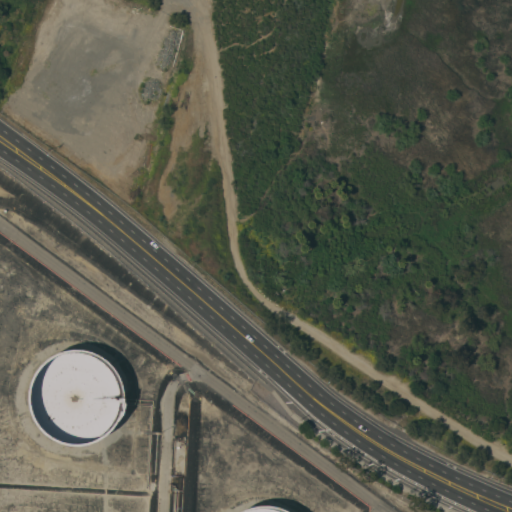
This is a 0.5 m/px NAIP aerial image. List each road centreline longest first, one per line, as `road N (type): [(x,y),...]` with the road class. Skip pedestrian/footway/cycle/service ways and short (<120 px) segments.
road 1 (track): [(511,458),(268,305),(242,272),(225,171),(204,111),(197,13),(185,0)]
road 2 (secondary): [(511,508),(368,436),(87,203)]
